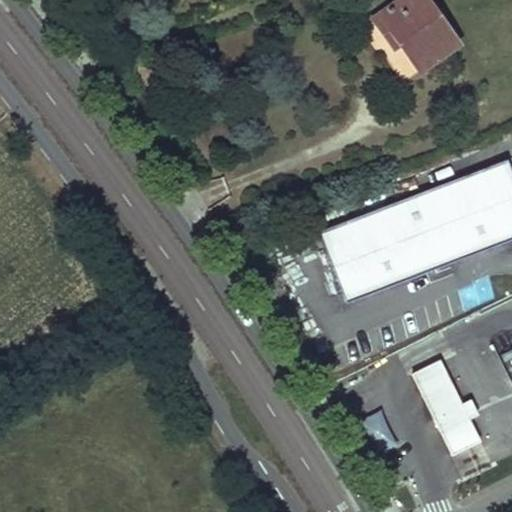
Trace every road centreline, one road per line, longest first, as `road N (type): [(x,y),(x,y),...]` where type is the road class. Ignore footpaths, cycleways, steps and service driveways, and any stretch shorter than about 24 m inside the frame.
road 1 (primary): [(361,511),(115,133),(8,0)]
road 2 (primary): [(0,80),(134,261),(284,511)]
road 3 (unknown): [(312,267),(342,322),(511,267)]
